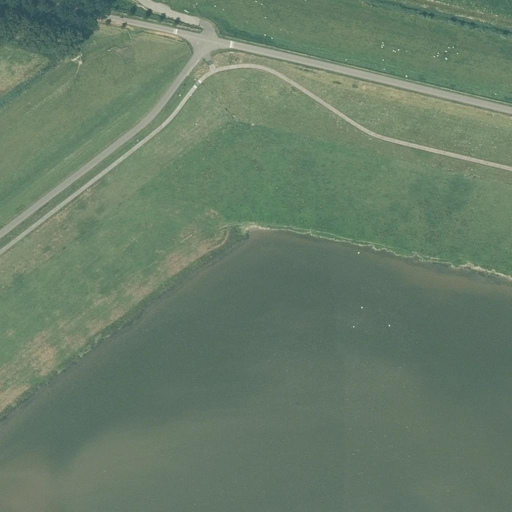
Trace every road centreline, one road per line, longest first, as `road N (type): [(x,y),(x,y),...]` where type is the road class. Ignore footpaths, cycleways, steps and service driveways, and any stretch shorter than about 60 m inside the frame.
road 1 (unknown): [(0,312),(247,132),(511,191)]
road 2 (unclassified): [(511,112),(210,41)]
road 3 (unclassified): [(0,233),(143,126),(210,41)]
road 4 (unclassified): [(210,41),(25,0)]
